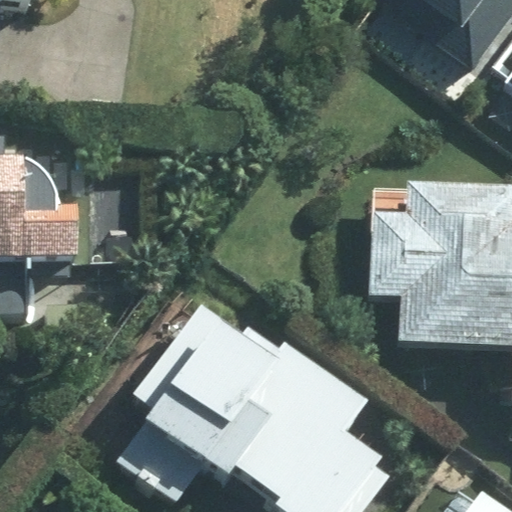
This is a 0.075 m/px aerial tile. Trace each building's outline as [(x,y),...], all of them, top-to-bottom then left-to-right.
[(0,0),(0,44),(5,7),(49,13),(51,0),(0,0)] [(511,0),(395,0),(397,20),(481,80),(511,37),(511,0)] [(0,270),(92,271),(92,221),(39,221),(39,150),(0,149),(0,270)] [(511,197),(418,192),(416,226),(388,224),(383,306),(413,307),(410,352),(511,357),(511,197)] [(368,511),(396,472),(358,446),(381,414),(296,355),(288,366),(214,315),(149,407),(163,417),(126,470),(186,511),(194,511),(230,461),(299,509),(296,511),(368,511)] [(504,511),(469,486),(450,511),(504,511)]
